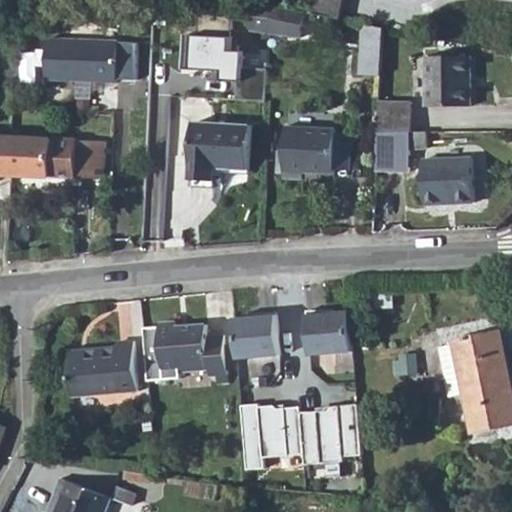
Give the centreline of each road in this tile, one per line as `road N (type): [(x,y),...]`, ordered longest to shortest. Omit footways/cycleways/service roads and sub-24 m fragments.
road 1 (residential): [(20,283),(511,249)]
road 2 (residential): [(0,490),(21,432),(20,283)]
